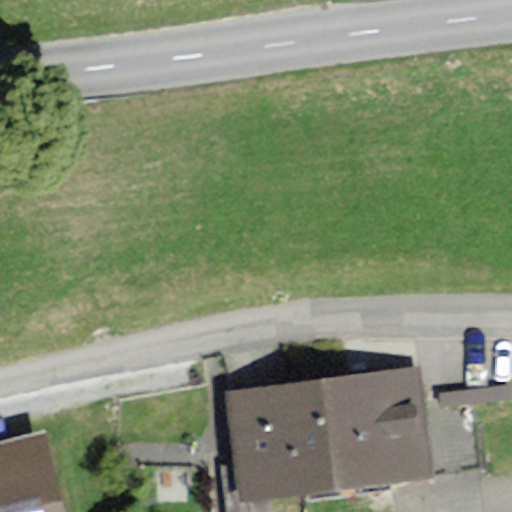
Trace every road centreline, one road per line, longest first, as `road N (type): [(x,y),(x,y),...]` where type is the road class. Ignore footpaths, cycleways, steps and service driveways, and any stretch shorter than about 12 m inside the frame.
road 1 (unclassified): [(511,314),(267,326),(0,386)]
road 2 (primary): [(511,14),(0,78)]
